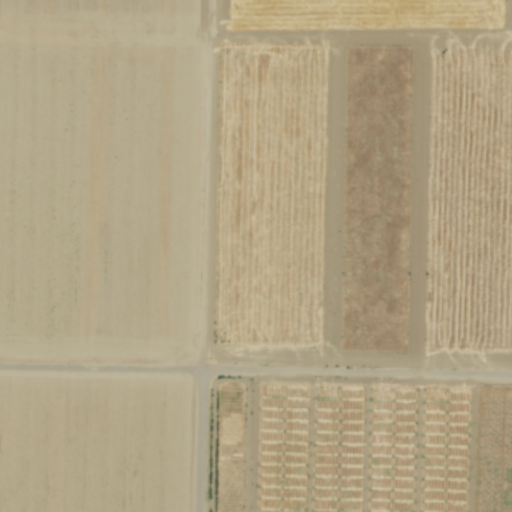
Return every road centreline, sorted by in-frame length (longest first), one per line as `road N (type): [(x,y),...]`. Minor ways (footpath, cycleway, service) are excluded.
road 1 (track): [(0,365),(511,377)]
road 2 (track): [(207,0),(197,511)]
